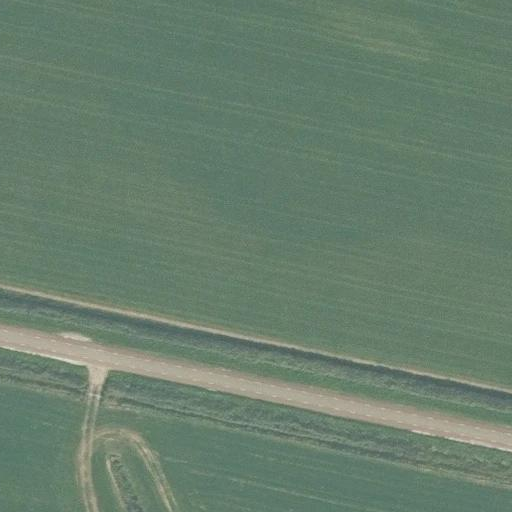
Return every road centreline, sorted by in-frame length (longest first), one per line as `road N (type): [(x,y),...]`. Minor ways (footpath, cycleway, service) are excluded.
road 1 (tertiary): [(511,442),(0,331)]
road 2 (track): [(98,353),(87,511)]
